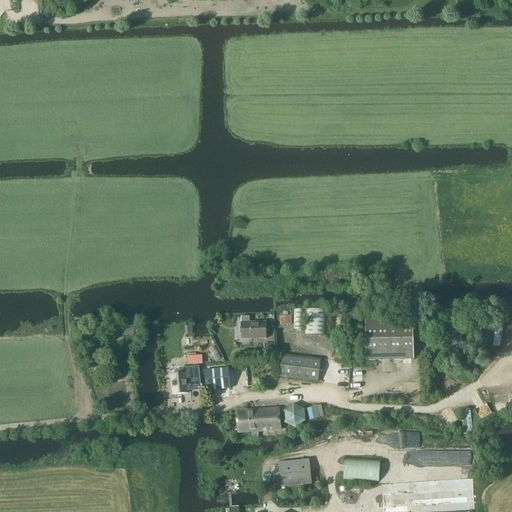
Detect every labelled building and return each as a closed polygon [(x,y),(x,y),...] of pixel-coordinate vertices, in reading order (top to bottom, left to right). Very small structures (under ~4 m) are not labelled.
[(304,330),(304,310),(295,310),(294,330),(304,330)] [(326,336),(327,311),(307,310),(306,335),(326,336)] [(292,315),(288,316),(287,312),(283,312),(284,316),(280,316),(280,325),(293,324),(292,315)] [(266,322),(250,322),(249,317),(242,317),(242,339),(266,338),(266,322)] [(415,359),(414,337),(429,337),(429,319),(366,320),(367,360),(415,359)] [(490,342),(496,323),(484,319),(478,338),(490,342)] [(465,327),(456,328),(456,320),(448,321),(448,329),(444,330),(445,337),(452,336),(453,344),(463,343),(462,335),(465,334),(465,327)] [(433,352),(440,352),(439,339),(432,340),(433,352)] [(318,381),(321,359),(281,355),(278,376),(318,381)] [(196,356),(188,356),(188,365),(195,364),(200,364),(200,362),(202,361),(202,356),(196,356)] [(181,374),(172,375),(174,394),(188,393),(188,391),(187,385),(191,385),(192,390),(202,389),(199,367),(180,368),(181,374)] [(229,368),(205,370),(205,372),(207,391),(211,391),(231,389),(229,368)] [(306,421),(304,409),(294,404),(284,411),(285,423),(296,428),(306,421)] [(280,408),(237,411),(239,433),(251,432),(252,432),(252,438),(259,438),(258,431),(259,431),(281,429),(280,408)] [(468,433),(473,433),(470,408),(465,409),(466,410),(461,411),(463,435),(468,434),(468,433)] [(282,487),(311,484),(309,460),(279,463),(282,487)] [(379,480),(380,461),(344,460),(343,478),(379,480)]
